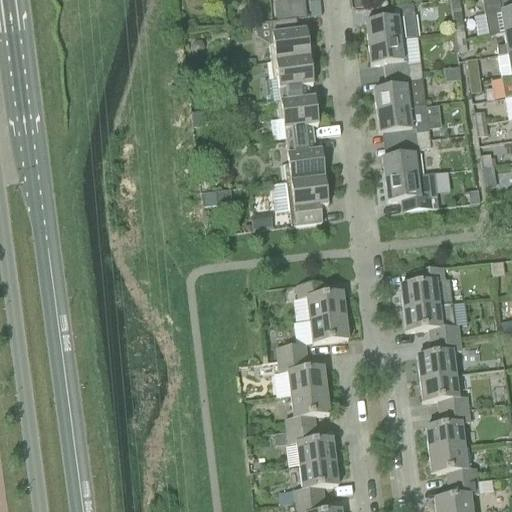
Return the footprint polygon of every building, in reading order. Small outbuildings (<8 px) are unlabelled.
[(511,0),(482,0),(480,0),(483,19),(484,19),(487,38),(486,39),(487,40),(502,37),(511,35),(511,0)] [(361,1),(350,3),(352,13),(363,12),(361,1)] [(286,5),(274,6),(276,22),(288,21),(286,5)] [(377,24),(364,26),(366,48),(403,43),(416,41),(411,7),(375,12),(377,24)] [(270,66),(311,61),(310,50),(306,50),(304,33),(296,34),(295,22),(270,25),(271,37),(271,38),(272,48),(267,49),(270,66)] [(462,32),(452,33),(453,45),(463,44),(462,32)] [(511,35),(502,37),(504,49),(495,50),(497,60),(506,58),(511,57),(511,35)] [(406,69),(403,43),(366,48),(369,70),(383,68),(384,80),(420,76),(419,67),(406,69)] [(463,44),(453,45),(455,57),(465,55),(463,44)] [(511,57),(506,58),(497,60),(501,82),(509,80),(511,79),(511,57)] [(311,61),(270,66),(272,84),(277,83),(280,105),(305,102),(303,90),(311,89),(309,72),(313,72),(311,61)] [(468,87),(478,85),(476,73),(466,75),(468,87)] [(420,76),(384,80),(386,92),(372,94),(375,116),(412,111),(409,86),(421,84),(420,76)] [(192,78),(190,92),(199,94),(201,79),(192,78)] [(511,79),(509,80),(501,82),(504,102),(511,100),(511,79)] [(478,85),(468,87),(469,98),(479,97),(478,85)] [(275,106),(277,124),(269,125),(271,144),(284,142),(285,146),(310,143),(308,131),(316,130),(314,113),(317,112),(316,101),(305,102),(280,105),(275,106)] [(412,111),(375,116),(378,138),(391,137),(392,149),(428,144),(427,136),(424,110),(412,111)] [(474,129),(484,128),(482,116),(472,117),(474,129)] [(199,117),(190,118),(192,131),(201,130),(200,127),(199,117)] [(484,128),(474,129),(475,141),(486,140),(484,128)] [(310,143),(285,146),(287,169),(282,169),(285,187),(326,181),(325,170),(321,171),(319,154),(311,155),(310,143)] [(428,144),(392,149),(394,161),(380,162),(383,184),(420,180),(417,154),(429,152),(428,144)] [(480,172),(490,171),(488,159),(478,160),(480,172)] [(420,180),(383,184),(386,206),(400,205),(401,217),(437,212),(435,201),(432,178),(420,180)] [(326,181),(285,187),(270,188),(274,216),(288,215),(290,231),(320,227),(319,223),(318,211),(326,210),(324,193),(327,192),(326,181)] [(476,195),(467,197),(468,209),(478,208),(476,195)] [(216,196),(200,198),(201,212),(218,210),(216,196)] [(414,288),(398,290),(401,314),(451,308),(448,283),(442,284),(441,272),(412,276),(414,288)] [(308,325),(344,321),(341,298),(325,299),(324,287),(295,290),(297,304),(305,302),(308,325)] [(451,308),(401,314),(404,337),(427,334),(429,347),(458,344),(456,330),(453,330),(451,308)] [(346,344),(344,321),(308,325),(311,349),(346,344)] [(430,359),(415,361),(418,384),(454,380),(451,357),(459,356),(458,344),(429,347),(430,359)] [(303,349),(275,353),(276,365),(305,362),(303,349)] [(278,378),(272,379),(275,402),(289,400),(325,396),(322,372),(306,374),(305,362),(276,365),(278,378)] [(454,380),(418,384),(421,407),(436,406),(438,418),(466,415),(465,402),(456,403),(454,380)] [(292,423),(283,424),(285,437),(314,433),(312,421),(327,419),(325,396),(289,400),(292,423)] [(439,430),(424,432),(427,455),(462,451),(460,428),(468,427),(466,415),(438,418),(439,430)] [(314,433),(285,437),(286,449),(295,448),(298,471),(333,467),(330,444),(315,445),(314,433)] [(462,451),(427,455),(430,479),(445,477),(446,489),(475,486),(474,473),(465,474),(462,451)] [(301,494),(292,495),(294,508),(322,505),(321,492),(336,490),(333,467),(298,471),(301,494)] [(448,502),(433,503),(433,511),(469,511),(468,499),(477,498),(475,486),(446,489),(448,502)]
